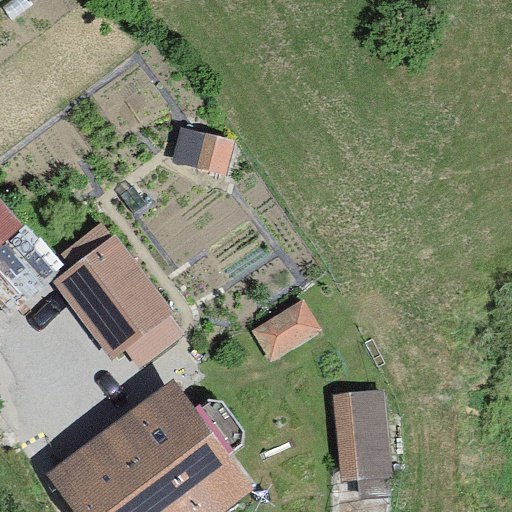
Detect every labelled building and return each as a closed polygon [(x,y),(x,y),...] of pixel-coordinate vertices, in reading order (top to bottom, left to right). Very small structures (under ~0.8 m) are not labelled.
[(228,186),(233,150),(206,146),(200,181),(228,186)] [(185,342),(115,251),(55,296),(112,371),(128,358),(141,375),(185,342)] [(322,342),(305,312),(253,342),(271,372),(322,342)] [(389,489),(383,401),(339,404),(345,492),(389,489)] [(226,511),(246,498),(175,402),(62,486),(82,511),(226,511)]
